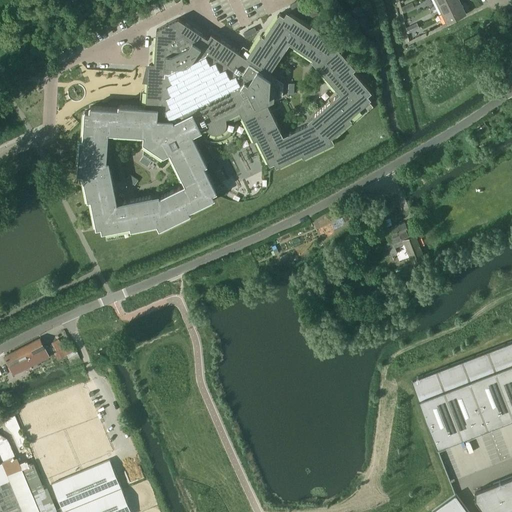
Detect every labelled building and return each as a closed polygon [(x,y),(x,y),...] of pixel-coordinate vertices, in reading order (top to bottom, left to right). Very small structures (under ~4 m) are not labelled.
[(458,0),(445,0),(437,4),(442,13),(461,4),(458,0)] [(461,4),(442,13),(447,23),(465,14),(461,4)] [(264,36),(262,35),(261,34),(246,57),(211,33),(208,38),(178,18),(156,29),(154,65),(148,64),(148,67),(146,94),(145,106),(118,104),(118,105),(118,108),(93,106),(92,106),(90,106),(90,111),(85,111),(85,113),(84,113),(83,139),(80,139),(80,138),(77,174),(78,174),(78,173),(82,174),(88,200),(91,199),(96,224),(97,227),(101,226),(102,228),(102,231),(105,230),(130,225),(130,228),(130,229),(157,223),(159,228),(190,213),(190,212),(189,210),(212,199),(212,198),(214,197),(212,193),(216,191),(215,189),(215,188),(204,165),(206,164),(207,164),(195,140),(203,136),(205,137),(207,139),(209,140),(212,141),(214,141),(217,141),(219,141),(222,140),(224,139),(226,138),(228,136),(230,134),(231,132),(233,130),(233,128),(234,125),(234,123),(234,120),(242,117),(254,141),(255,141),(255,140),(257,139),(268,162),(270,164),(274,162),(276,167),(278,166),(301,155),(303,157),(302,157),(303,158),(334,142),(334,141),(334,142),(332,137),(352,120),(351,119),(350,117),(369,101),(369,100),(371,99),(367,95),(371,92),(369,90),(370,90),(353,70),(355,69),(355,68),(338,48),(341,44),(311,24),(311,25),(310,27),(289,13),(288,13),(286,12),(284,16),(280,13),(278,15),(264,36)] [(424,257),(415,234),(410,236),(404,222),(385,230),(389,242),(386,243),(389,249),(394,247),(392,243),(402,239),(411,262),(424,257)] [(377,233),(370,236),(373,242),(380,239),(377,233)] [(40,338),(30,343),(38,359),(48,355),(40,338)] [(67,354),(70,360),(71,362),(81,359),(72,342),(71,342),(63,347),(58,339),(51,343),(56,351),(54,353),(58,360),(67,354)] [(511,340),(487,350),(462,360),(436,370),(411,380),(437,448),(462,438),(488,428),(511,418),(511,340)] [(4,355),(13,372),(38,359),(30,343),(15,351),(15,350),(4,355)] [(13,412),(11,413),(0,418),(0,419),(13,434),(18,446),(26,443),(13,412)] [(55,511),(54,511),(52,511),(32,464),(9,473),(4,461),(0,452),(0,511),(55,511)] [(131,511),(122,490),(110,459),(51,483),(62,511),(131,511)] [(511,511),(511,475),(489,485),(474,490),(474,499),(483,511),(511,511)] [(468,511),(455,493),(429,511),(468,511)]
